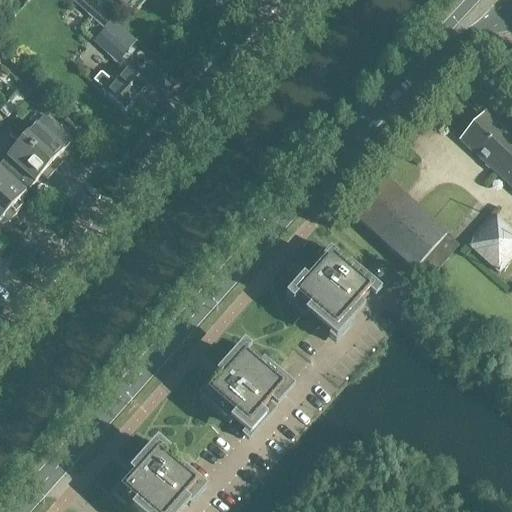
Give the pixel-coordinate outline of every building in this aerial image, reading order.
[(113,0),(134,18),(140,11),(139,11),(148,0),(113,0)] [(94,39),(117,60),(137,40),(114,18),(94,39)] [(138,40),(127,52),(136,60),(146,48),(138,40)] [(100,74),(93,82),(125,110),(145,87),(121,68),(109,80),(102,74),(100,74)] [(15,110),(23,100),(16,94),(8,103),(15,110)] [(15,110),(8,103),(0,111),(0,113),(6,119),(15,110)] [(44,116),(21,141),(55,171),(62,163),(57,159),(72,141),(44,116)] [(511,190),(511,140),(484,116),(460,143),(511,190)] [(55,171),(21,141),(2,163),(31,188),(41,176),(47,181),(55,171)] [(31,188),(2,163),(0,165),(0,199),(17,214),(24,206),(18,202),(31,188)] [(413,273),(413,272),(426,283),(458,248),(446,237),(377,174),(344,211),(413,273)] [(17,214),(0,199),(0,222),(3,219),(8,224),(17,214)] [(499,276),(511,260),(511,232),(495,217),(468,248),(499,276)] [(334,334),(368,296),(330,263),(296,301),(334,334)] [(209,398),(247,431),(281,394),(243,360),(209,398)] [(141,511),(175,511),(194,491),(156,457),(123,495),(141,511)]
